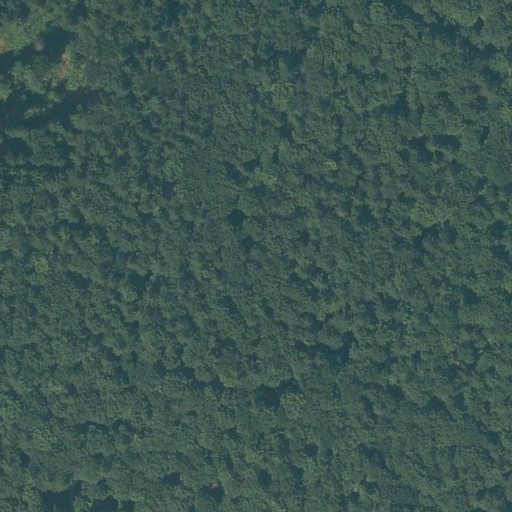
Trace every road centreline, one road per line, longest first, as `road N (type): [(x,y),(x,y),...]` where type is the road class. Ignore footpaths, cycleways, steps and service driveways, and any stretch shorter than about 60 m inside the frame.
road 1 (track): [(310,0),(102,511)]
road 2 (track): [(511,442),(0,328)]
